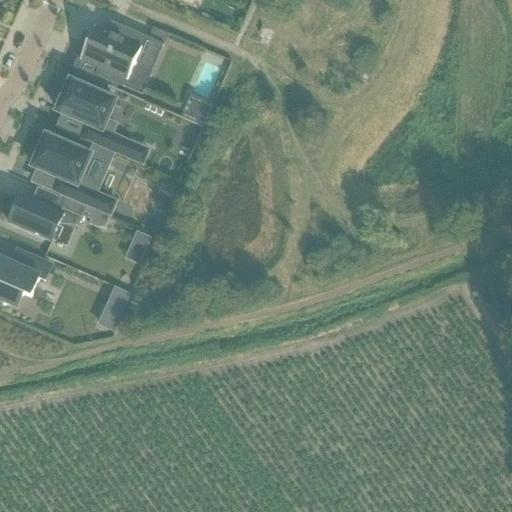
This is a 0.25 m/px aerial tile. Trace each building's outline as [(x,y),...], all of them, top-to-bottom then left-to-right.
[(171,0),(193,9),(197,0),(171,0)] [(134,67),(146,40),(147,39),(110,23),(110,24),(111,24),(106,34),(95,29),(92,35),(94,36),(91,43),(89,42),(87,48),(104,55),(95,76),(142,96),(152,75),(134,67)] [(60,108),(57,114),(86,126),(80,140),(120,158),(127,143),(112,136),(116,126),(107,123),(115,104),(70,84),(70,86),(66,85),(61,97),(64,99),(63,102),(60,109),(60,108)] [(185,118),(207,121),(209,105),(187,102),(185,118)] [(94,160),(46,139),(45,141),(42,140),(36,154),(39,155),(33,169),(59,180),(53,194),(61,198),(87,209),(110,219),(116,204),(95,195),(99,186),(85,181),(94,160)] [(142,170),(137,181),(145,184),(149,174),(142,170)] [(42,209),(20,199),(9,225),(52,244),(59,227),(79,228),(87,209),(61,198),(56,209),(57,209),(54,214),(43,210),(44,208),(43,208),(42,209)] [(45,283),(51,267),(17,253),(11,266),(1,262),(0,264),(0,302),(17,310),(24,296),(31,299),(39,280),(45,283)] [(109,307),(107,310),(120,315),(122,310),(128,297),(115,291),(110,304),(109,307)]
